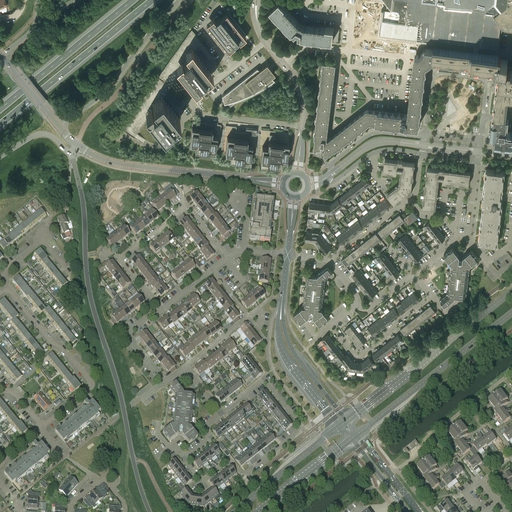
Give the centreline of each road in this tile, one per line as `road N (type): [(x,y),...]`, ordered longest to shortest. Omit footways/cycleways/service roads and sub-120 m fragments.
road 1 (unclassified): [(149,511),(88,292),(73,161)]
road 2 (residential): [(183,460),(200,480),(228,462),(244,475),(302,429),(262,381),(220,414)]
road 3 (tertiary): [(282,184),(118,164),(76,144)]
road 4 (secondary): [(511,291),(347,420)]
road 5 (residential): [(356,304),(331,325),(353,354),(363,355),(432,296),(414,274)]
road 6 (secondary): [(357,434),(511,312)]
road 7 (motorway): [(0,124),(152,0)]
road 8 (residential): [(233,67),(189,103),(200,116),(302,126)]
road 9 (motorway): [(58,125),(104,93),(177,0)]
road 10 (residential): [(479,142),(486,86),(472,77),(434,75),(424,136)]
road 11 (motorway): [(132,0),(0,109)]
road 12 (residential): [(161,310),(121,259),(186,207)]
road 13 (residential): [(328,260),(410,199),(443,218)]
road 14 (residential): [(184,367),(247,317),(212,270)]
road 15 (residential): [(87,391),(88,378),(6,288)]
road 16 (secondary): [(339,426),(236,511)]
road 17 (tertiary): [(280,315),(289,362),(339,426)]
road 18 (tertiary): [(347,420),(298,358),(280,315)]
road 19 (residential): [(424,136),(370,134),(322,180)]
